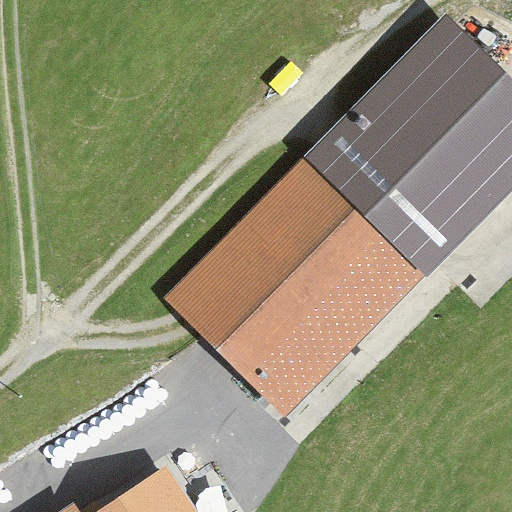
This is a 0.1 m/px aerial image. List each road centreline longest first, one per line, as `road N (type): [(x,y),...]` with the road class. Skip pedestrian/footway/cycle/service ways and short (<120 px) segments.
road 1 (track): [(36,349),(213,175),(419,0)]
road 2 (track): [(511,210),(290,426),(262,436),(181,414)]
road 3 (track): [(0,375),(36,349),(11,0)]
